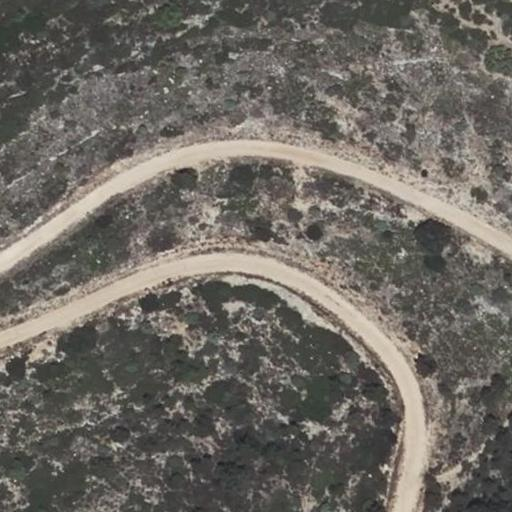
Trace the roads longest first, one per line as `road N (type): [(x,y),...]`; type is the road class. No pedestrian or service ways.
road 1 (track): [(0,265),(88,197),(186,151),(244,146),(313,151),(402,183),(511,247)]
road 2 (track): [(412,480),(413,387),(354,317),(269,266),(167,265),(0,335)]
